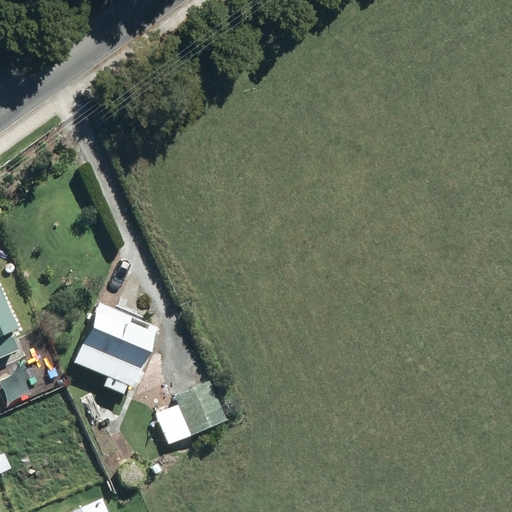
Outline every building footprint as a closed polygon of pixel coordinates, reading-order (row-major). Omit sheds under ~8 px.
[(0,360),(11,356),(13,355),(6,339),(13,336),(11,332),(0,307),(0,360)] [(102,383),(98,392),(117,400),(120,391),(127,394),(127,392),(146,400),(161,363),(143,356),(147,345),(145,344),(149,333),(93,310),(69,370),(102,383)] [(207,383),(171,397),(175,406),(155,415),(167,445),(223,422),(207,383)] [(82,399),(78,401),(91,430),(92,430),(105,424),(91,394),(82,399)] [(104,461),(109,472),(124,465),(119,454),(104,461)] [(105,511),(101,501),(76,511),(105,511)]
